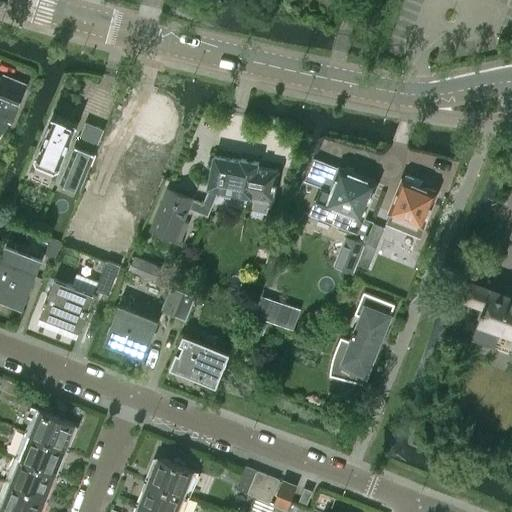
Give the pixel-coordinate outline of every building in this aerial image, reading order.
[(0,134),(1,135),(8,119),(12,120),(27,85),(1,74),(0,77),(0,134)] [(69,118),(53,112),(34,159),(37,165),(54,172),(59,170),(78,123),(69,119),(69,118)] [(108,134),(89,184),(117,195),(119,189),(120,188),(121,188),(121,187),(122,187),(123,187),(134,191),(140,176),(149,180),(155,165),(157,166),(162,154),(159,153),(165,138),(143,129),(140,137),(138,137),(137,139),(125,135),(123,140),(108,134)] [(79,189),(94,152),(76,144),(61,181),(79,189)] [(207,216),(219,189),(252,196),(252,194),(254,194),(253,199),(269,203),(270,197),(273,198),(279,170),(258,165),(259,161),(241,158),(240,159),(214,154),(208,187),(209,187),(203,202),(168,186),(148,229),(178,242),(187,222),(183,220),(188,208),(207,216)] [(347,231),(335,264),(354,271),(373,222),(362,217),(366,207),(368,207),(373,195),(372,194),(376,183),(354,173),(353,169),(348,167),(344,169),(341,167),(331,190),(322,186),(311,212),(312,212),(311,215),(312,219),(315,220),(318,218),(319,215),(341,224),(339,228),(347,231)] [(392,213),(389,221),(402,226),(405,218),(422,225),(435,191),(418,185),(419,181),(407,176),(405,180),(403,179),(390,212),(392,213)] [(0,301),(11,305),(10,307),(12,307),(13,304),(22,307),(22,308),(23,308),(37,272),(1,258),(0,260),(0,301)] [(99,288),(111,291),(118,263),(107,260),(99,288)] [(474,337),(494,344),(500,326),(511,330),(511,288),(508,287),(505,294),(469,281),(476,262),(475,261),(461,299),(482,307),(479,316),(481,319),(474,337)] [(80,331),(95,294),(55,278),(47,298),(46,298),(43,304),(44,305),(40,315),(80,331)] [(161,311),(175,316),(184,292),(171,287),(161,311)] [(330,371),(330,374),(363,383),(366,374),(368,374),(373,361),(372,360),(395,303),(364,291),(355,312),(361,315),(355,330),(354,329),(351,335),(353,336),(351,340),(341,336),(335,351),(332,358),(331,364),(330,371)] [(184,292),(175,316),(186,321),(196,297),(184,292)] [(105,341),(144,357),(149,345),(150,346),(155,333),(154,332),(159,320),(121,305),(124,295),(123,295),(105,341)] [(264,297),(257,317),(274,323),(281,303),(264,297)] [(217,386),(230,352),(213,345),(216,336),(207,333),(204,342),(183,334),(170,367),(217,386)] [(325,403),(320,416),(345,426),(350,413),(325,403)] [(31,416),(25,431),(66,447),(77,422),(75,421),(75,422),(32,405),(28,415),(31,416)] [(66,447),(25,431),(15,455),(57,472),(66,447)] [(149,478),(148,480),(189,496),(190,495),(189,494),(198,472),(199,472),(199,471),(197,470),(197,471),(160,456),(160,455),(158,454),(158,456),(149,479),(149,478)] [(57,472),(15,455),(6,479),(47,496),(57,472)] [(246,465),(244,468),(237,489),(248,493),(258,470),(246,465)] [(269,474),(258,470),(248,493),(258,497),(259,498),(269,474)] [(280,478),(269,474),(259,498),(268,501),(270,502),(280,478)] [(40,511),(47,496),(6,479),(0,494),(0,505),(17,511),(40,511)] [(139,503),(138,504),(157,511),(181,511),(187,498),(188,498),(189,496),(148,480),(147,482),(148,482),(140,503),(139,503)] [(284,480),(275,504),(287,509),(296,485),(284,480)] [(300,495),(297,503),(308,507),(311,499),(300,495)] [(258,497),(252,511),(263,511),(268,501),(259,498),(258,497)]
